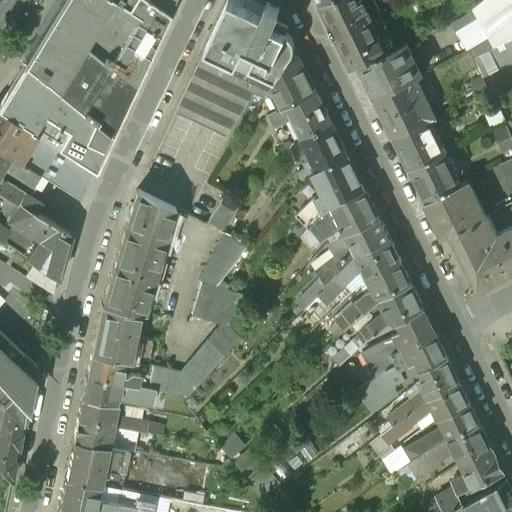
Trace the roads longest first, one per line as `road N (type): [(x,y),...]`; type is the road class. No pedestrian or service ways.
road 1 (residential): [(30,511),(87,273),(147,106),(196,0)]
road 2 (residential): [(290,0),(461,321)]
